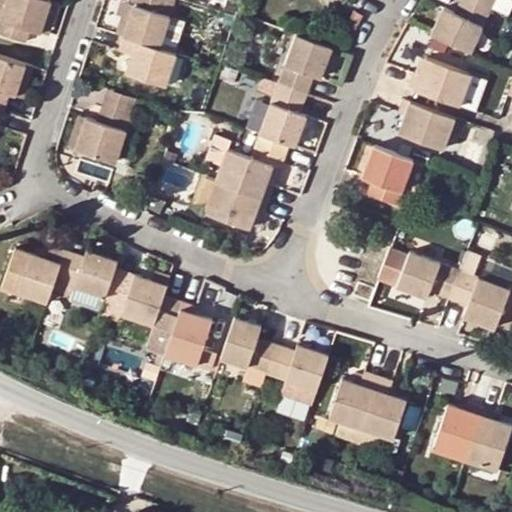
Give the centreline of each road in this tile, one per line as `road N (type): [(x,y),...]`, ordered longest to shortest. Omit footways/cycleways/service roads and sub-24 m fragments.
road 1 (residential): [(278,291),(31,194),(90,0)]
road 2 (tertiary): [(347,511),(147,447),(0,381)]
road 3 (residential): [(398,0),(278,291)]
road 4 (residential): [(278,291),(511,372)]
